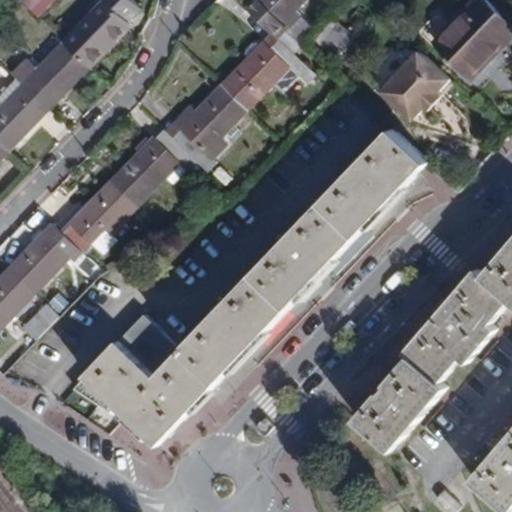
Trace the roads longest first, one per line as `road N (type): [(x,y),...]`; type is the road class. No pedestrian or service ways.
road 1 (residential): [(453,221),(426,234),(213,457)]
road 2 (residential): [(247,478),(472,236)]
road 3 (residential): [(174,0),(144,74),(0,223)]
road 4 (residential): [(0,410),(127,491),(191,510)]
road 5 (residential): [(511,376),(432,470)]
